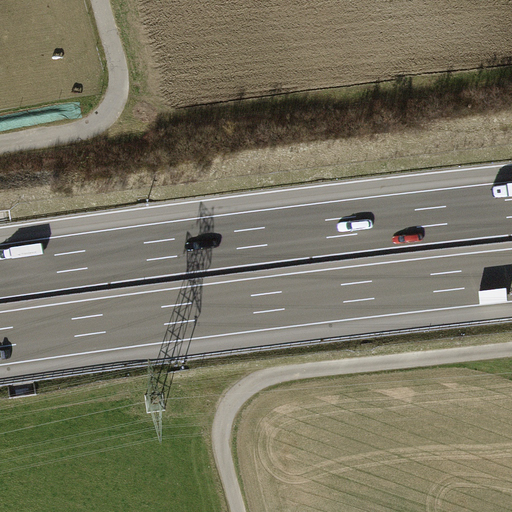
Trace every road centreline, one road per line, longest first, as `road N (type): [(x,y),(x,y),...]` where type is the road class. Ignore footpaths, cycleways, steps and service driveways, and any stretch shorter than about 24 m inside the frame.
road 1 (motorway): [(511,208),(0,271)]
road 2 (motorway): [(0,338),(511,275)]
road 3 (unclassified): [(511,349),(300,371),(244,389),(223,427),(239,511)]
road 4 (unclassified): [(0,145),(86,129),(107,115),(117,100),(118,61),(101,0)]
